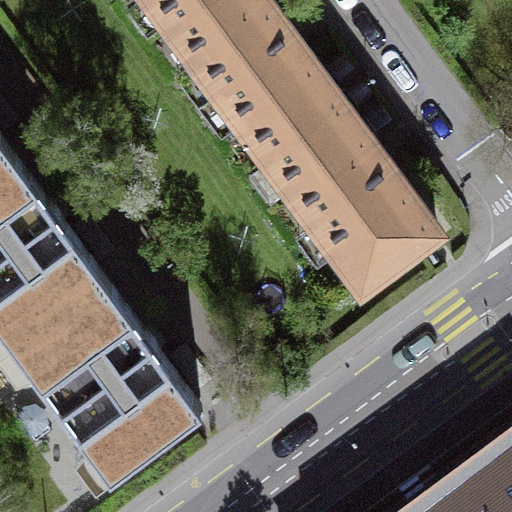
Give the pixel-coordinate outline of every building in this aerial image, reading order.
[(155,0),(171,21),(199,0),(155,0)] [(199,0),(171,21),(266,149),(339,95),(300,42),(268,0),(199,0)] [(379,148),(339,95),(266,149),(362,279),(436,225),(379,148)] [(47,194),(7,141),(0,146),(0,321),(12,338),(103,270),(64,217),(65,213),(58,204),(51,195),(47,194)] [(143,324),(103,270),(12,338),(110,471),(201,403),(160,347),(160,343),(153,334),(146,324),(143,324)] [(511,511),(511,430),(424,496),(402,511),(511,511)]
